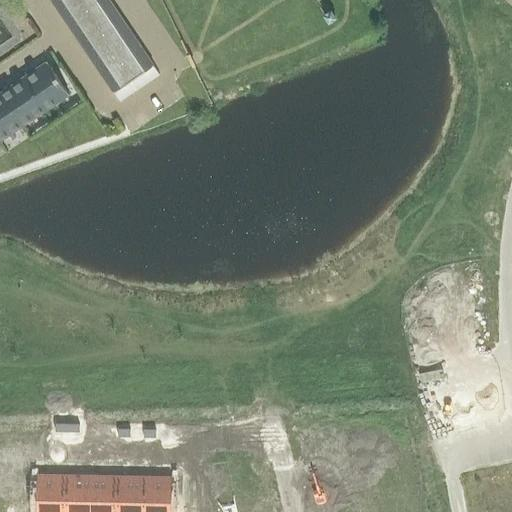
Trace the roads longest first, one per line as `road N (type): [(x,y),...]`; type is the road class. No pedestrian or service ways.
road 1 (residential): [(511,378),(435,396),(460,511)]
road 2 (residential): [(511,220),(505,270),(511,362)]
